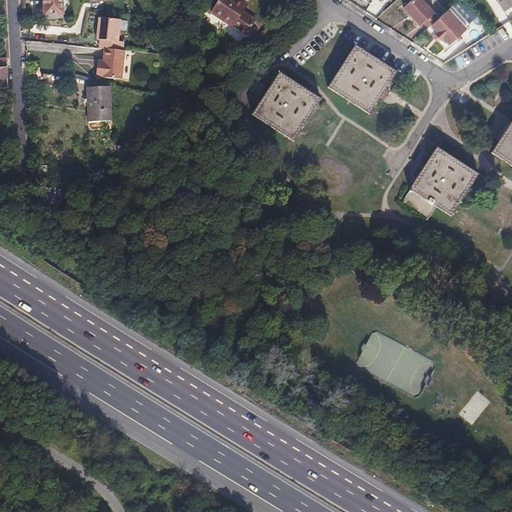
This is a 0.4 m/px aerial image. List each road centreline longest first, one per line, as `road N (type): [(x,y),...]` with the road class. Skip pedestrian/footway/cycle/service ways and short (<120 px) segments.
road 1 (motorway): [(384,511),(0,272)]
road 2 (motorway): [(0,319),(310,511)]
road 3 (residential): [(24,198),(13,0)]
road 4 (residential): [(453,83),(322,0)]
road 5 (unclassified): [(0,429),(97,480),(117,511)]
